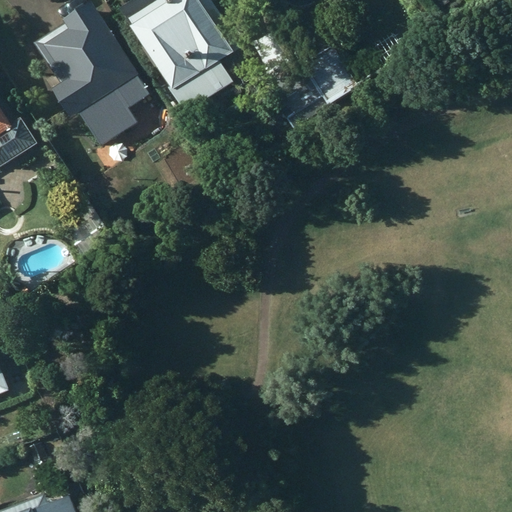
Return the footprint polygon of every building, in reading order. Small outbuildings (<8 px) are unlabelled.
[(146,93),(85,0),(81,0),(55,17),(59,21),(31,40),(57,80),(47,86),(67,115),(73,110),(96,146),(135,121),(126,107),(146,93)] [(117,0),(111,4),(166,88),(168,85),(182,108),(232,76),(218,56),(238,43),(210,0),(117,0)] [(376,75),(409,51),(395,31),(361,55),(376,75)] [(363,81),(336,38),(266,81),(278,101),(260,111),(271,129),(280,123),(284,129),(363,81)] [(6,121),(0,112),(0,164),(35,141),(16,114),(6,121)] [(0,370),(0,392),(8,390),(0,370)] [(226,377),(206,384),(213,404),(233,397),(226,377)] [(0,511),(71,511),(65,496),(45,503),(43,495),(0,508),(0,511)]
